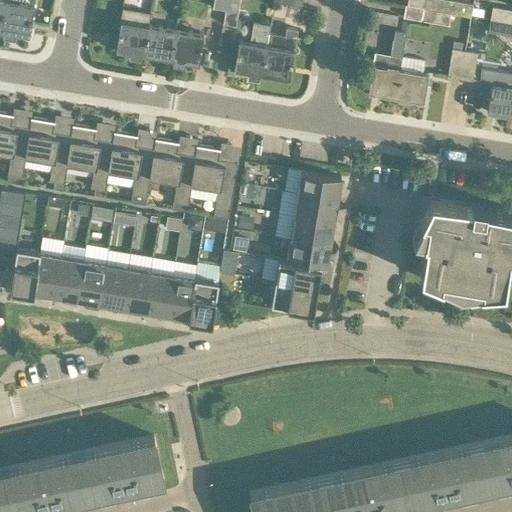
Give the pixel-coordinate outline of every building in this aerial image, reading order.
[(224,10),(226,0),(212,0),(211,8),(224,10)] [(239,0),(226,0),(224,10),(222,24),(235,27),(239,0)] [(471,4),(468,3),(454,1),(448,0),(423,0),(422,8),(450,13),(470,17),(471,4)] [(6,2),(1,31),(3,31),(3,32),(14,34),(28,35),(33,6),(6,2)] [(450,14),(406,5),(404,5),(402,18),(448,26),(450,14)] [(489,20),(511,24),(511,10),(491,7),(491,8),(489,20)] [(143,55),(147,25),(149,13),(121,8),(114,50),(128,52),(128,53),(140,55),(141,54),(143,55)] [(395,27),(397,17),(375,12),(373,22),(395,27)] [(511,36),(511,24),(489,20),(487,32),(511,36)] [(261,75),(268,33),(269,25),(252,22),(249,42),(237,40),(232,70),(246,72),(259,74),(261,75)] [(170,59),(175,30),(147,25),(143,55),(170,59)] [(268,33),(261,75),(289,79),(297,30),(285,28),(284,36),(268,33)] [(395,97),(402,57),(406,31),(405,31),(400,30),(394,29),(390,55),(373,52),(366,92),(395,97)] [(175,30),(170,59),(172,60),(171,60),(184,62),(197,64),(202,34),(175,30)] [(451,49),(461,51),(463,42),(452,41),(451,49)] [(459,79),(464,51),(461,51),(451,49),(446,77),(459,79)] [(464,51),(459,79),(472,81),(476,53),(464,51)] [(402,57),(395,97),(398,98),(398,97),(409,99),(421,101),(426,73),(421,72),(423,61),(402,57)] [(511,117),(511,85),(505,84),(504,86),(491,84),(486,113),(511,117)] [(7,174),(6,181),(19,184),(28,128),(11,125),(13,114),(0,111),(0,151),(10,154),(7,174)] [(25,157),(51,161),(48,180),(53,181),(52,189),(60,191),(70,135),(52,132),(54,121),(30,117),(28,128),(19,184),(21,184),(22,176),(25,157)] [(95,128),(72,124),(70,135),(60,191),(62,191),(63,183),(66,163),(93,167),(91,187),(94,188),(93,196),(102,197),(111,142),(93,139),(95,128)] [(105,190),(106,182),(107,170),(134,174),(133,186),(131,194),(130,202),(143,204),(153,149),(135,146),(137,135),(113,131),(111,142),(102,197),(103,198),(105,190)] [(154,138),(153,149),(143,204),(145,205),(146,196),(150,177),(176,181),(173,201),(171,209),(186,211),(187,211),(188,204),(186,203),(194,155),(176,153),(178,142),(154,138)] [(188,204),(189,196),(191,186),(218,189),(216,200),(214,208),(213,216),(228,218),(229,211),(237,161),(236,161),(235,162),(218,159),(220,149),(196,145),(194,155),(186,203),(188,204)] [(301,170),(297,193),(336,199),(340,176),(301,170)] [(248,184),(240,183),(239,192),(246,193),(248,184)] [(0,191),(0,199),(23,204),(25,192),(1,188),(0,191)] [(336,199),(297,193),(293,214),(333,221),(336,199)] [(63,198),(48,196),(46,204),(62,206),(63,198)] [(23,204),(0,199),(0,211),(21,215),(23,204)] [(438,211),(425,209),(411,239),(424,241),(419,274),(456,291),(455,291),(455,293),(502,288),(508,256),(511,256),(511,212),(484,208),(484,206),(470,203),(470,206),(440,200),(438,211)] [(90,205),(79,203),(77,214),(88,216),(90,205)] [(100,206),(98,218),(111,221),(113,209),(100,206)] [(21,215),(0,211),(0,223),(19,227),(21,215)] [(135,214),(122,211),(120,221),(134,224),(135,214)] [(253,217),(238,214),(236,227),(251,230),(253,217)] [(329,243),(333,221),(293,214),(290,237),(329,243)] [(202,217),(190,215),(188,228),(200,230),(202,217)] [(180,218),(167,216),(165,228),(178,230),(180,218)] [(216,231),(218,218),(206,216),(204,229),(216,231)] [(19,227),(0,223),(0,235),(17,239),(19,227)] [(17,239),(0,235),(0,248),(15,251),(16,247),(17,239)] [(234,236),(232,248),(245,251),(247,238),(234,236)] [(320,265),(325,265),(329,243),(290,237),(286,259),(320,265)] [(8,289),(9,289),(31,292),(38,250),(16,247),(15,251),(13,263),(8,289)] [(15,251),(0,248),(0,260),(13,263),(15,251)] [(237,251),(224,249),(220,271),(234,273),(237,251)] [(39,252),(39,251),(38,250),(31,292),(32,293),(32,291),(54,295),(60,255),(39,252)] [(76,299),(83,259),(60,255),(54,295),(76,299)] [(278,257),(274,280),(316,288),(320,265),(286,259),(278,257)] [(98,302),(105,263),(83,259),(76,299),(98,302)] [(121,306),(128,267),(105,263),(98,302),(121,306)] [(143,310),(150,270),(128,267),(121,306),(143,310)] [(143,310),(166,314),(172,274),(150,270),(143,310)] [(187,317),(187,318),(188,319),(195,277),(194,276),(194,278),(172,274),(166,314),(187,317)] [(218,280),(195,277),(188,319),(211,322),(218,280)] [(312,311),(316,288),(274,280),(270,303),(312,311)] [(511,433),(478,441),(486,489),(511,483),(511,433)] [(76,451),(86,497),(163,480),(153,435),(76,451)] [(478,441),(405,457),(416,505),(486,489),(478,441)] [(9,511),(17,511),(86,497),(76,451),(0,468),(9,511)] [(405,457),(331,473),(339,511),(381,511),(416,505),(405,457)] [(0,511),(9,511),(0,468),(0,467),(0,511)] [(339,511),(331,473),(246,491),(250,511),(339,511)]
